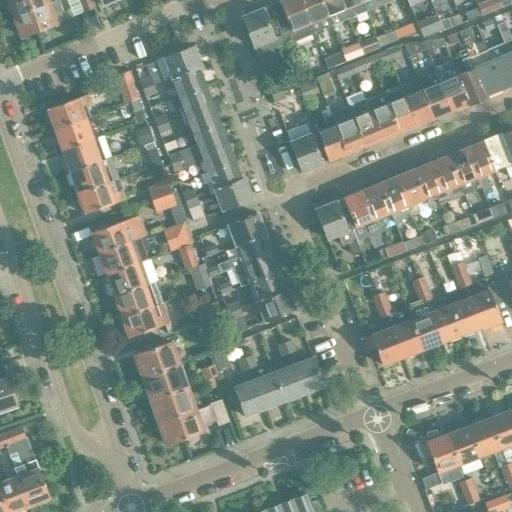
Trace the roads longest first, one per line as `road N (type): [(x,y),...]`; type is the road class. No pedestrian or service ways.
road 1 (residential): [(111,450),(0,112)]
road 2 (residential): [(130,507),(375,414)]
road 3 (residential): [(0,232),(74,432),(111,450)]
road 4 (residential): [(375,414),(306,246),(297,189)]
road 5 (residential): [(0,87),(217,0)]
road 6 (residential): [(511,103),(297,189)]
road 7 (residential): [(375,414),(511,362)]
